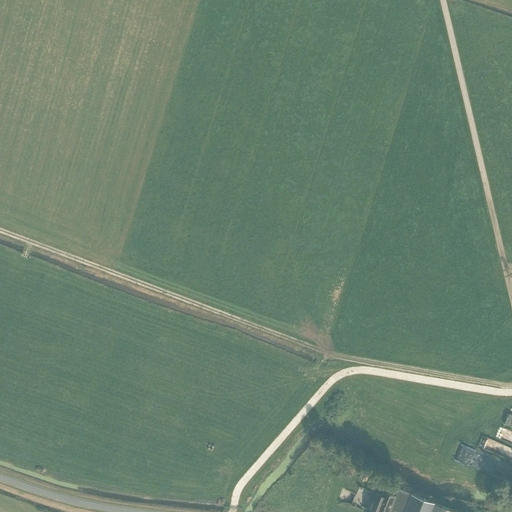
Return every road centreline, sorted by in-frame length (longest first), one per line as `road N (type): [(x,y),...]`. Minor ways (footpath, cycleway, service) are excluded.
road 1 (track): [(511,387),(323,352),(0,231)]
road 2 (track): [(511,295),(442,0)]
road 3 (unclassified): [(121,511),(0,478)]
